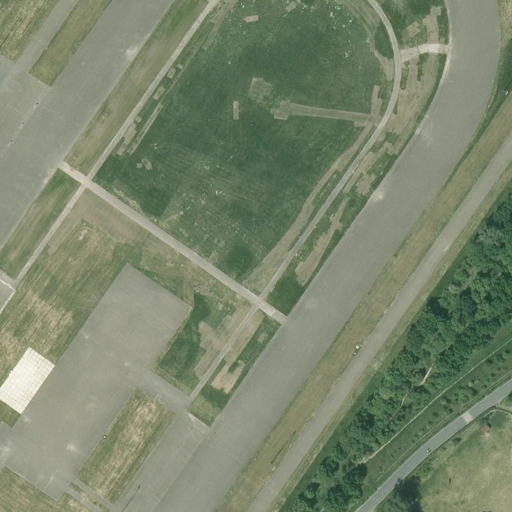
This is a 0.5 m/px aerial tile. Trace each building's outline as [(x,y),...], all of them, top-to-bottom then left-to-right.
[(88,36),(112,0),(99,0),(98,1),(99,1),(86,20),(83,17),(76,27),(88,36)] [(511,0),(500,0),(504,16),(511,14),(511,0)] [(0,108),(0,117),(22,132),(44,98),(36,92),(20,117),(12,112),(17,104),(7,97),(0,108)] [(423,237),(446,197),(452,201),(459,190),(456,189),(477,155),(488,161),(494,150),(472,137),(415,232),(423,237)] [(122,244),(118,260),(135,265),(139,248),(122,244)] [(0,282),(9,275),(6,271),(0,267),(0,282)] [(434,302),(442,289),(431,282),(423,296),(434,302)] [(190,303),(198,318),(213,310),(204,295),(190,303)] [(22,336),(29,327),(19,319),(12,329),(22,336)] [(304,424),(296,419),(341,351),(346,354),(358,336),(342,326),(259,454),(267,459),(288,427),(297,433),(304,424)] [(23,394),(39,367),(29,361),(13,388),(23,394)] [(369,389),(379,372),(369,366),(359,383),(369,389)] [(189,408),(182,418),(192,426),(200,416),(189,408)] [(181,421),(176,430),(183,435),(189,426),(181,421)] [(208,432),(201,441),(210,448),(217,439),(208,432)] [(137,452),(147,459),(154,449),(145,442),(137,452)] [(97,469),(106,454),(96,448),(87,463),(97,469)] [(129,464),(122,474),(131,480),(138,470),(129,464)] [(85,477),(99,488),(106,478),(92,468),(85,477)] [(68,511),(16,478),(13,483),(0,474),(0,507),(7,511),(68,511)]
